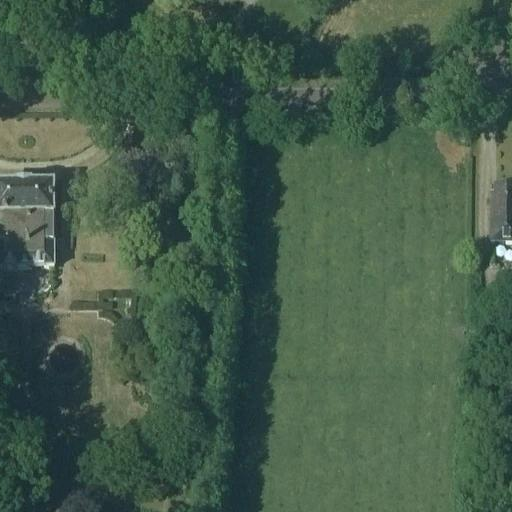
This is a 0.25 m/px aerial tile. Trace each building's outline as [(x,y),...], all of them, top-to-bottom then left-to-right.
[(0,270),(54,271),(54,192),(54,189),(52,189),(52,190),(32,190),(32,188),(18,188),(18,190),(0,189),(0,270)] [(511,245),(511,190),(497,191),(497,197),(491,197),(491,246),(511,245)] [(499,295),(511,294),(511,278),(499,278),(499,295)] [(51,446),(43,446),(43,455),(52,455),(51,446)] [(37,482),(58,482),(58,456),(37,456),(37,482)]
